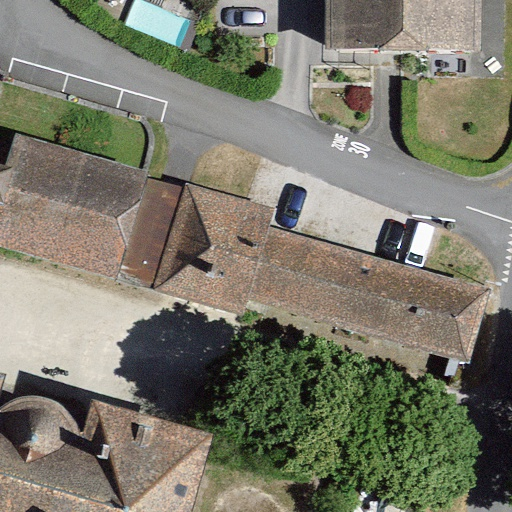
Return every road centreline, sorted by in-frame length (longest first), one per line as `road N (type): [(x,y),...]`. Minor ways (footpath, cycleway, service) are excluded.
road 1 (residential): [(511,220),(340,161),(95,61),(19,22),(9,0)]
road 2 (unknown): [(0,291),(510,424)]
